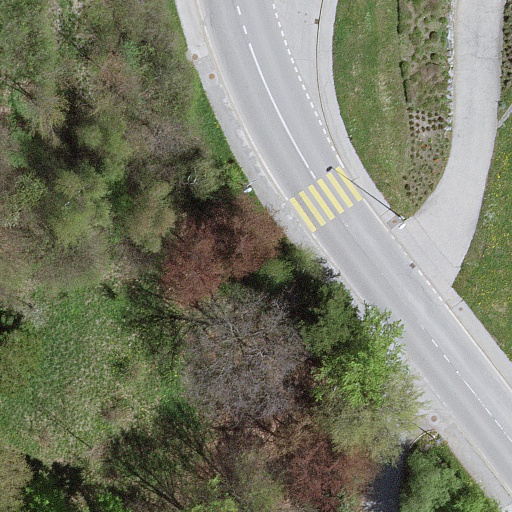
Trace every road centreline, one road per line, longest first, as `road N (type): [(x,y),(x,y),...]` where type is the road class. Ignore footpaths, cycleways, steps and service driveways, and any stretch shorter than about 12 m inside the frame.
road 1 (secondary): [(438,347),(306,162),(236,0)]
road 2 (residential): [(438,347),(415,367),(376,511)]
road 3 (secondary): [(511,442),(438,347)]
